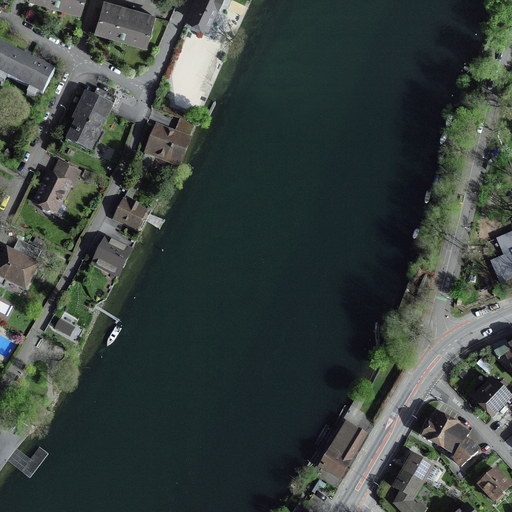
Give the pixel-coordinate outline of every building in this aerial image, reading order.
[(30,0),(79,14),(83,0),(30,0)] [(195,0),(187,19),(206,27),(218,0),(195,0)] [(104,3),(95,32),(145,46),(153,17),(145,15),(128,10),(112,5),(104,3)] [(0,74),(42,96),(54,73),(31,61),(0,45),(0,74)] [(97,90),(93,97),(110,106),(112,107),(116,99),(97,90)] [(88,152),(110,106),(93,97),(87,94),(81,107),(78,106),(75,113),(78,114),(65,141),(88,152)] [(145,152),(179,166),(190,141),(156,127),(145,152)] [(65,166),(58,180),(68,185),(72,187),(79,173),(65,166)] [(55,213),(68,185),(58,180),(48,175),(34,203),(40,206),(42,211),(46,213),(51,212),(55,213)] [(123,202),(114,219),(136,231),(145,213),(123,202)] [(118,277),(130,252),(105,239),(93,263),(118,277)] [(24,244),(17,257),(34,266),(40,252),(24,244)] [(35,266),(34,266),(17,257),(7,252),(0,266),(0,276),(24,289),(35,266)] [(511,262),(495,269),(501,283),(511,278),(511,262)] [(56,329),(69,336),(73,330),(60,322),(56,329)] [(511,373),(511,343),(509,345),(506,339),(490,346),(493,353),(497,360),(508,371),(509,371),(511,373)] [(491,381),(480,392),(483,394),(476,402),(491,417),(509,398),(491,381)] [(432,420),(431,419),(421,438),(454,457),(452,460),(460,470),(481,451),(473,443),(467,439),(470,434),(460,427),(461,425),(437,412),(432,420)] [(365,435),(346,424),(319,467),(339,479),(365,435)] [(435,467),(412,453),(404,466),(401,471),(399,474),(392,487),(399,492),(393,504),(400,511),(425,511),(427,510),(419,502),(417,504),(415,501),(425,484),(427,485),(430,480),(435,483),(442,472),(434,468),(435,467)] [(511,487),(511,485),(496,468),(477,485),(494,504),(495,503),(497,505),(505,497),(503,496),(511,487)] [(474,511),(467,503),(458,510),(460,511),(459,511),(474,511)]
